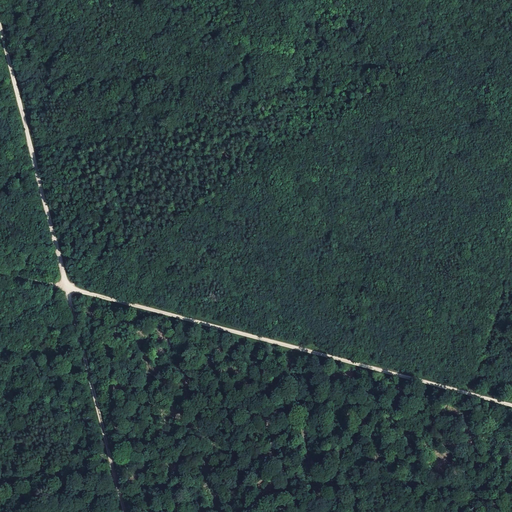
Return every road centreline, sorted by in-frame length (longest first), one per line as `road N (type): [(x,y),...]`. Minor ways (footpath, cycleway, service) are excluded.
road 1 (track): [(511,403),(65,287)]
road 2 (track): [(65,287),(0,26)]
road 3 (track): [(123,511),(65,287)]
